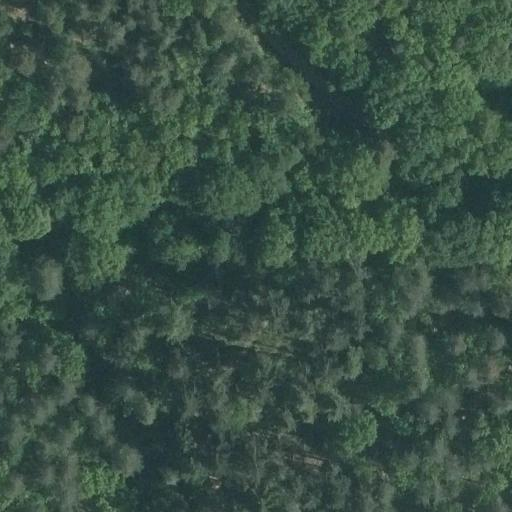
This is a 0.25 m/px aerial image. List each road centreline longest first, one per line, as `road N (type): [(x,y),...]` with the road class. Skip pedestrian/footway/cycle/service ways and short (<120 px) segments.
road 1 (track): [(0,220),(511,154)]
road 2 (track): [(338,107),(229,58),(21,0)]
road 3 (track): [(338,107),(441,137),(474,170)]
road 4 (track): [(243,0),(338,107)]
